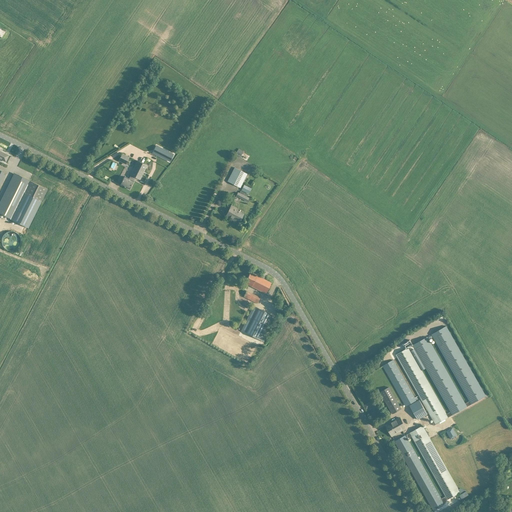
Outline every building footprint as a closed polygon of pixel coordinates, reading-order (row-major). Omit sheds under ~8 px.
[(0,158),(6,162),(9,155),(0,151),(0,150),(1,149),(0,148),(0,158)] [(160,148),(156,155),(170,161),(173,154),(160,148)] [(240,157),(245,152),(240,148),(236,154),(240,157)] [(122,154),(119,161),(126,165),(129,158),(122,154)] [(124,177),(123,180),(120,185),(130,189),(134,181),(135,178),(140,180),(147,166),(138,161),(130,175),(131,175),(129,179),(124,177)] [(234,167),(227,181),(240,188),(247,174),(234,167)] [(11,181),(0,203),(0,213),(10,219),(28,228),(45,194),(47,189),(30,181),(20,176),(18,179),(13,177),(11,181)] [(238,192),(236,196),(245,200),(247,197),(239,193),(238,192)] [(231,206),(228,212),(226,216),(239,223),(243,214),(237,211),(238,209),(231,206)] [(19,240),(19,233),(7,233),(6,248),(13,248),(13,246),(18,246),(19,240)] [(250,272),(248,277),(245,283),(266,294),(271,283),(250,272)] [(232,323),(243,293),(223,286),(212,315),(232,323)] [(246,291),(244,296),(257,303),(260,297),(246,291)] [(256,307),(244,332),(260,340),(272,315),(256,307)] [(446,326),(432,335),(469,401),(465,403),(467,406),(486,396),(446,326)] [(413,345),(415,348),(426,368),(450,412),(447,414),(448,417),(467,406),(465,403),(428,336),(413,345)] [(408,347),(396,355),(427,410),(429,413),(433,421),(432,422),(434,425),(435,425),(448,417),(447,414),(422,371),(426,368),(415,348),(413,345),(408,347)] [(416,400),(394,360),(383,366),(405,406),(416,400)] [(401,409),(389,387),(380,392),(392,414),(401,409)] [(375,399),(365,404),(369,412),(379,407),(375,399)] [(420,400),(410,406),(413,411),(418,419),(427,414),(429,413),(427,410),(425,410),(423,406),(420,400)] [(400,418),(395,420),(391,423),(391,424),(386,427),(392,436),(406,428),(400,418)] [(410,433),(405,436),(407,439),(411,436),(445,496),(441,499),(444,504),(447,500),(460,492),(458,488),(430,439),(423,425),(410,433)] [(452,428),(446,431),(451,439),(457,436),(452,428)] [(395,441),(393,442),(394,444),(396,444),(433,510),(438,508),(444,504),(441,499),(407,439),(405,436),(399,439),(397,440),(396,439),(394,440),(395,441)]
